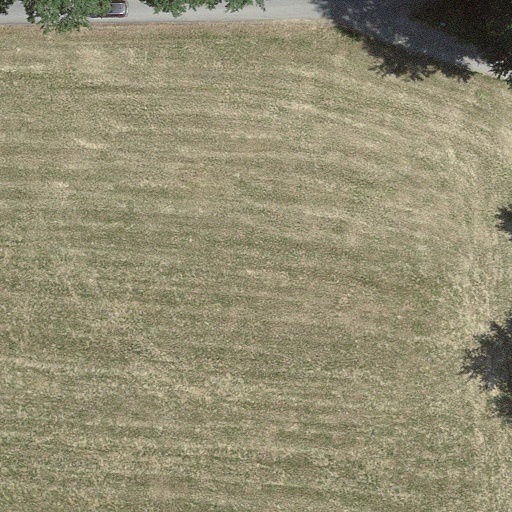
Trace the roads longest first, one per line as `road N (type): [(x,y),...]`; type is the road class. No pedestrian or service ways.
road 1 (unclassified): [(0,9),(348,5)]
road 2 (residential): [(348,5),(418,41),(511,63)]
